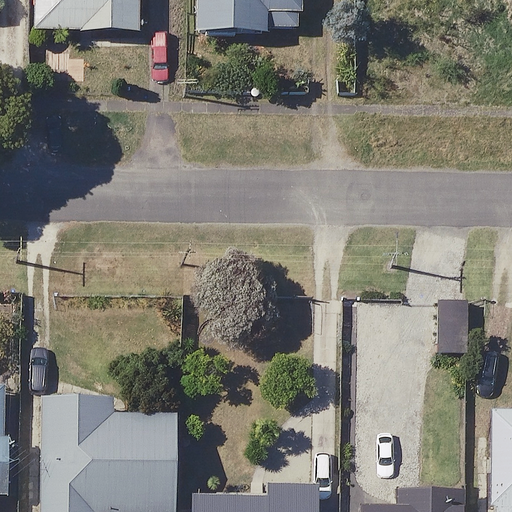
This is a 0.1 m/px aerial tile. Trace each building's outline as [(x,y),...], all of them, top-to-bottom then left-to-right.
[(27,0),(27,37),(138,40),(139,0),(27,0)] [(195,0),(194,39),(264,41),(264,31),(298,32),(299,0),(195,0)] [(467,307),(439,305),(437,353),(465,354),(467,307)] [(0,498),(12,499),(14,382),(0,381),(0,498)] [(169,511),(171,417),(108,415),(109,406),(43,405),(41,511),(169,511)] [(511,511),(511,414),(490,415),(490,511),(511,511)] [(317,511),(318,490),(262,489),(261,499),(188,498),(187,511),(317,511)] [(460,511),(461,494),(394,492),(393,511),(370,511),(362,511),(361,511),(460,511)]
